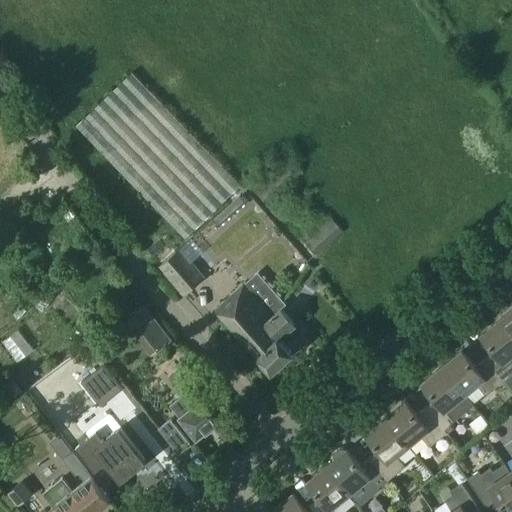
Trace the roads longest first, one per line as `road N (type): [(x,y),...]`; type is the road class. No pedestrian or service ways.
road 1 (residential): [(282,443),(0,95)]
road 2 (residential): [(282,443),(511,255)]
